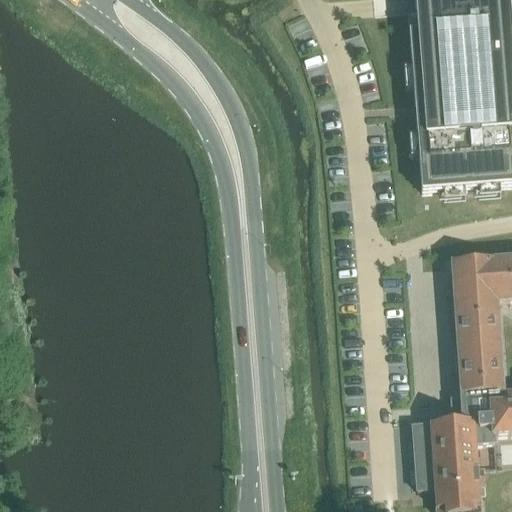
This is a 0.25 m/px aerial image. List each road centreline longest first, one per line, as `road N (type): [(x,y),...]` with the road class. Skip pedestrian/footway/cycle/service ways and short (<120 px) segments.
road 1 (tertiary): [(279,511),(254,193),(241,133),(207,67),(127,0)]
road 2 (tertiary): [(84,12),(168,76),(216,144),(230,195),(252,511)]
road 3 (residential): [(309,0),(346,74),(369,256)]
road 4 (residential): [(369,256),(386,479)]
road 5 (residential): [(369,256),(511,224)]
